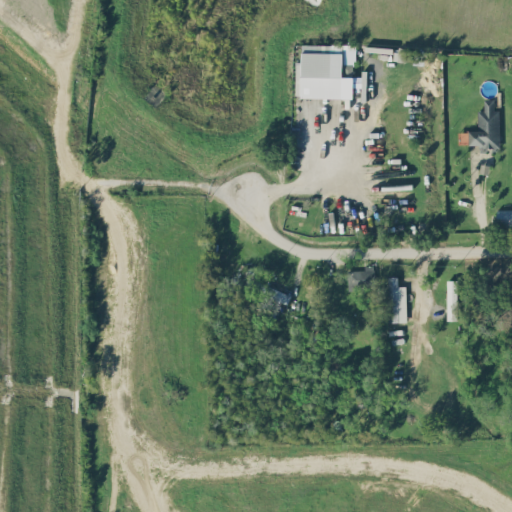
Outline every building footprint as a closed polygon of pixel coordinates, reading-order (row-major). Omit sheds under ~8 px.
[(353,98),(353,76),(342,76),(343,45),(302,44),(300,97),(353,98)] [(499,109),(494,109),(494,98),(483,99),(484,110),(478,110),(478,130),(469,130),(469,144),(479,144),(479,149),(501,149),(499,109)] [(511,209),(497,209),(497,226),(511,226),(511,209)] [(365,269),(348,270),(348,290),(375,289),(374,264),(365,265),(365,269)] [(389,322),(407,321),(406,285),(398,286),(398,276),(387,276),(389,322)] [(457,279),(447,279),(448,319),(457,319),(457,279)]
